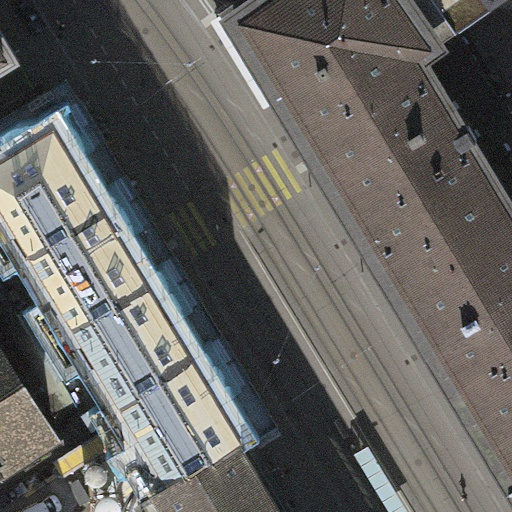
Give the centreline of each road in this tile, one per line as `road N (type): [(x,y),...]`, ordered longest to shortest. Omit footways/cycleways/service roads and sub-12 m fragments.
road 1 (residential): [(454,511),(228,145),(171,82)]
road 2 (residential): [(171,82),(169,172),(189,229),(363,511)]
